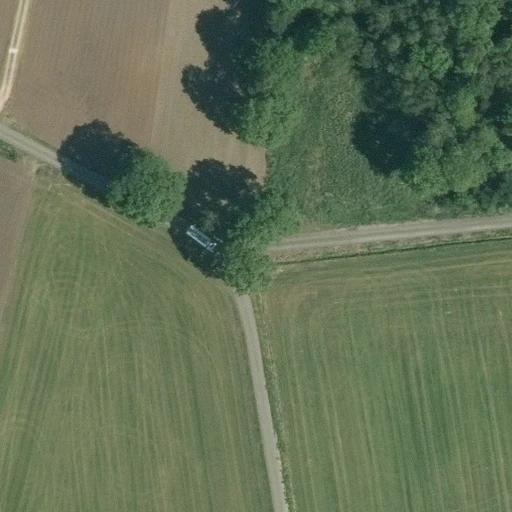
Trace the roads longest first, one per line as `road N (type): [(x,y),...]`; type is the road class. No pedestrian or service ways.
road 1 (unclassified): [(511,226),(226,257)]
road 2 (unclassified): [(281,511),(245,295),(226,257)]
road 3 (unclassified): [(226,257),(202,236),(0,131)]
